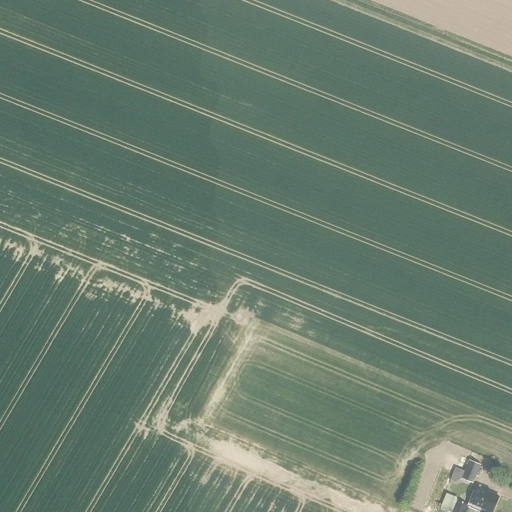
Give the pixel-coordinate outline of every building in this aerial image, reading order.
[(472,479),(479,461),(469,457),(464,467),(461,475),(472,479)] [(461,475),(464,467),(456,464),(451,476),(455,478),(461,475)] [(492,509),(499,492),(487,487),(488,486),(475,481),(467,502),(479,507),(480,505),(492,509)] [(451,509),(457,496),(445,491),(440,504),(451,509)] [(459,511),(461,511),(466,500),(457,496),(451,509),(459,511)]
